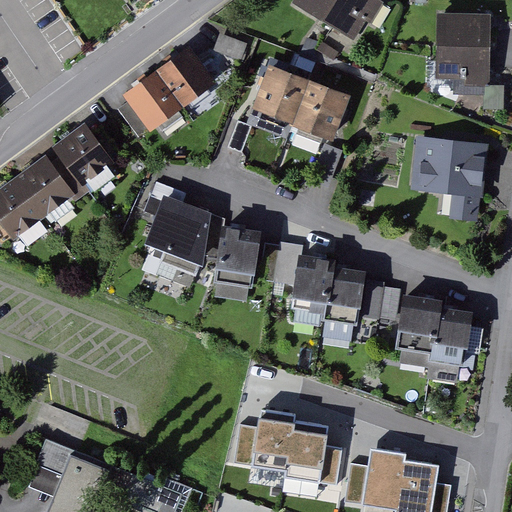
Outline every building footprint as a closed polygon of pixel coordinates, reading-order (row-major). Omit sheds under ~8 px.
[(382,4),(374,0),(287,0),(285,4),(352,41),(363,21),(370,25),(382,4)] [(487,15),(433,13),(431,79),(484,81),(487,15)] [(222,79),(197,44),(133,89),(158,125),(222,79)] [(354,91),(271,65),(256,112),(339,138),(354,91)] [(120,161),(90,122),(0,189),(0,204),(22,234),(120,161)] [(484,144),(414,136),(408,191),(449,195),(446,220),(475,223),(484,144)] [(215,216),(155,194),(137,244),(196,266),(215,216)] [(256,235),(219,229),(209,297),(246,302),(256,235)] [(377,267),(307,254),(299,298),(368,312),(377,267)] [(481,308),(412,295),(403,339),(472,352),(481,308)] [(251,475),(338,488),(344,445),(328,443),(332,417),(243,404),(234,465),(252,468),(251,475)] [(97,511),(117,464),(53,438),(33,488),(47,493),(60,498),(54,511),(97,511)] [(407,457),(360,449),(348,511),(428,511),(435,475),(404,470),(407,457)] [(156,511),(173,511),(189,489),(158,468),(137,500),(156,511)]
